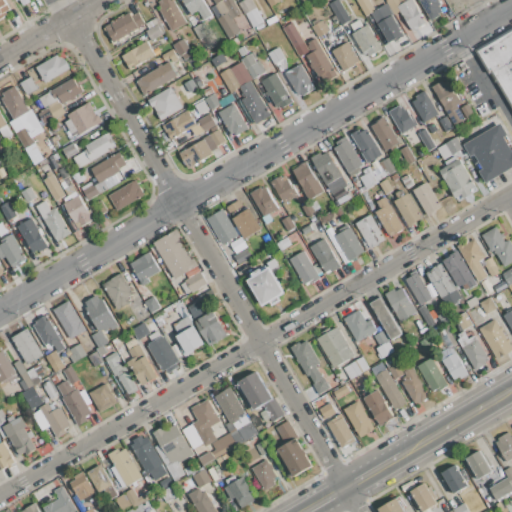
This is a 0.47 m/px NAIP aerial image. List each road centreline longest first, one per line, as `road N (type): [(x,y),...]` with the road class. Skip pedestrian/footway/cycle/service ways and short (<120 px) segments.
road 1 (residential): [(0,310),(511,7)]
road 2 (residential): [(71,18),(358,511)]
road 3 (residential): [(0,498),(261,343)]
road 4 (residential): [(261,343),(511,193)]
road 5 (tertiary): [(400,455),(511,389)]
